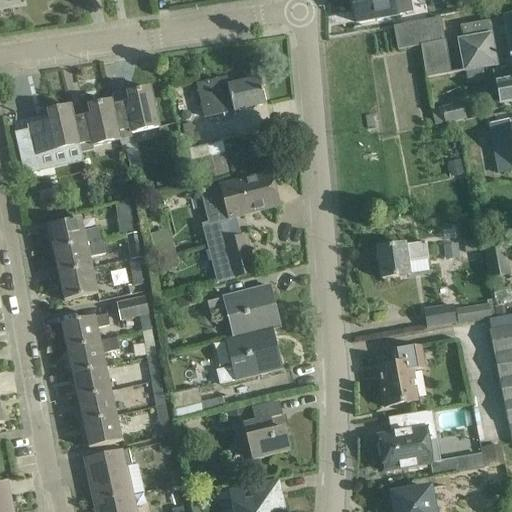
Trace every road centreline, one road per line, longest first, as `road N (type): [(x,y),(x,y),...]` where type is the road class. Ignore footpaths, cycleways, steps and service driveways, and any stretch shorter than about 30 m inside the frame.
road 1 (residential): [(333,511),(336,338),(303,13)]
road 2 (residential): [(63,511),(0,178)]
road 3 (residential): [(0,56),(303,13)]
